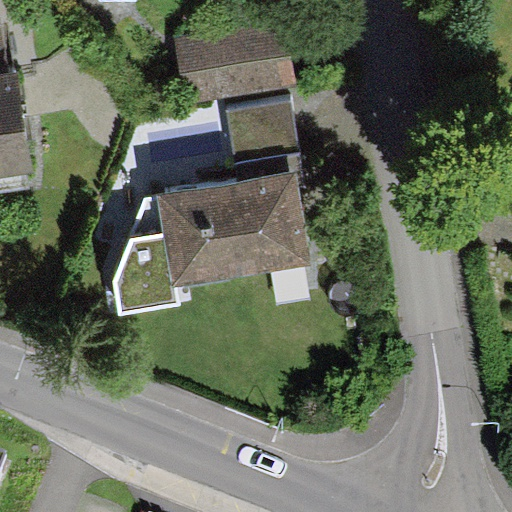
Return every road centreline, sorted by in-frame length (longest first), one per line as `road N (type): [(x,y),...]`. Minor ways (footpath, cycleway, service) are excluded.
road 1 (residential): [(417,511),(441,460),(443,434),(380,0)]
road 2 (residential): [(0,374),(371,511)]
